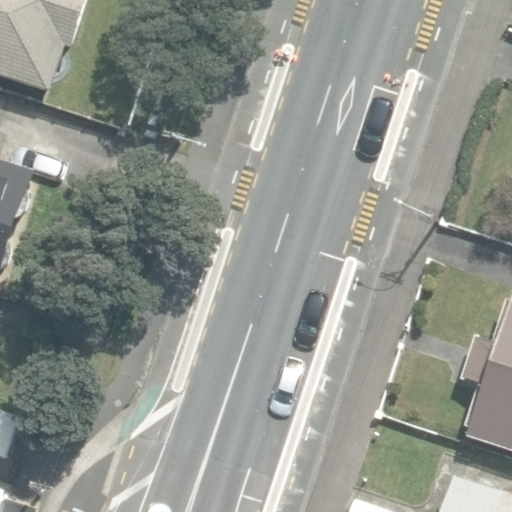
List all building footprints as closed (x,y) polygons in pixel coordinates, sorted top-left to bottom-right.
[(0,0),(0,76),(54,94),(69,47),(77,50),(93,0),(0,0)] [(0,289),(1,290),(39,172),(0,159),(0,140),(3,132),(0,131),(0,289)] [(471,438),(511,450),(511,311),(501,344),(478,336),(465,378),(487,386),(471,438)] [(0,457),(10,461),(26,413),(0,404),(0,457)] [(448,511),(511,511),(511,493),(461,477),(448,511)] [(0,511),(44,511),(45,510),(0,495),(0,511)]
